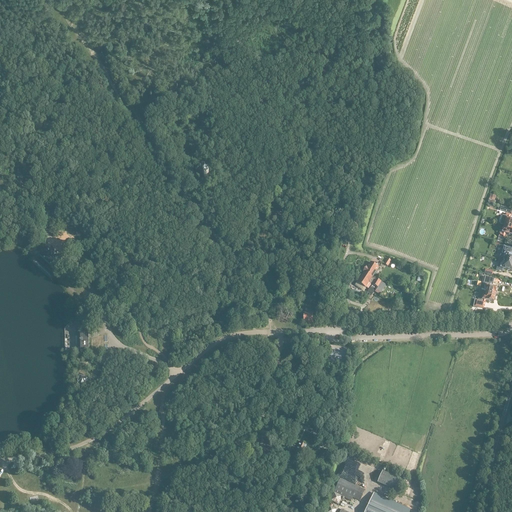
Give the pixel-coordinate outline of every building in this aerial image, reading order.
[(504,226),(511,227),(511,219),(510,219),(511,215),(505,213),(504,216),(503,216),(502,217),(500,223),(501,223),(500,224),(504,226)] [(498,240),(503,241),(505,234),(511,236),(511,227),(504,226),(503,229),(501,233),(502,233),(501,234),(499,233),(498,240)] [(503,261),(511,263),(511,248),(505,246),(505,247),(504,247),(503,252),(503,253),(504,253),(502,260),(503,261)] [(51,266),(56,270),(60,266),(62,263),(59,260),(60,259),(61,260),(62,258),(61,258),(58,255),(58,254),(55,252),(56,252),(55,251),(55,252),(52,248),(51,248),(50,249),(50,250),(49,251),(46,248),(44,251),(40,255),(44,259),(45,260),(51,265),(50,265),(51,266)] [(90,264),(94,259),(91,256),(88,253),(85,251),(85,250),(84,250),(80,255),(83,258),(84,258),(86,261),(87,261),(90,264)] [(511,263),(503,261),(502,264),(501,264),(499,268),(500,268),(511,271),(511,263)] [(364,273),(372,278),(379,267),(371,263),(367,268),(367,267),(363,272),(364,273)] [(372,278),(364,273),(358,283),(357,282),(355,285),(363,291),(365,288),(366,288),(366,287),(368,288),(371,284),(369,283),(372,278)] [(377,290),(381,292),(386,285),(376,279),(373,284),(378,287),(377,290)] [(484,292),(495,295),(497,288),(489,286),(490,282),(484,280),(482,288),(481,287),(480,292),(484,293),(484,292)] [(484,292),(484,293),(483,296),(482,300),(482,301),(480,300),(480,301),(476,300),(474,307),(484,309),(486,301),(494,303),(495,295),(484,292)] [(304,321),(303,323),(313,323),(313,313),(303,313),(304,321)] [(89,334),(80,335),(80,339),(81,343),(80,343),(80,344),(81,344),(81,348),(80,348),(81,348),(81,352),(80,352),(89,352),(89,348),(89,347),(89,343),(89,339),(89,335),(89,334)] [(85,384),(87,379),(80,376),(78,381),(79,382),(78,384),(79,386),(81,387),(83,386),(84,384),(85,384)] [(294,457),(301,460),(307,445),(301,442),(294,457)] [(329,453),(325,449),(318,457),(322,461),(329,453)] [(377,483),(396,491),(400,479),(382,471),(377,483)] [(336,490),(331,501),(338,505),(342,497),(351,501),(353,498),(360,501),(365,490),(340,479),(335,490),(336,490)] [(365,511),(409,511),(410,510),(373,494),(365,511)]
